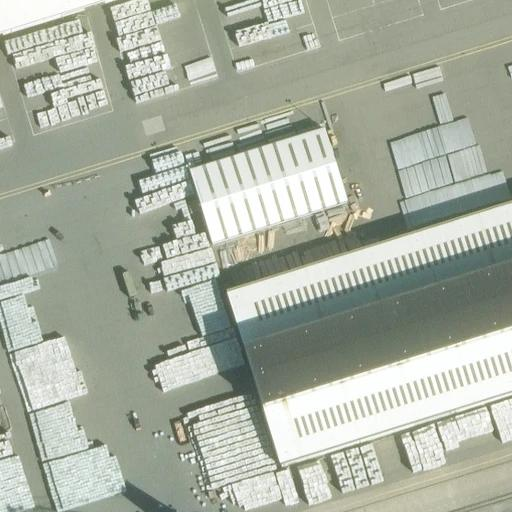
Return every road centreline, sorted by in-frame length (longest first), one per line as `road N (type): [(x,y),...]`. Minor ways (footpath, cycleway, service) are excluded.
road 1 (unknown): [(151,406),(511,301)]
road 2 (unknown): [(68,150),(151,406)]
